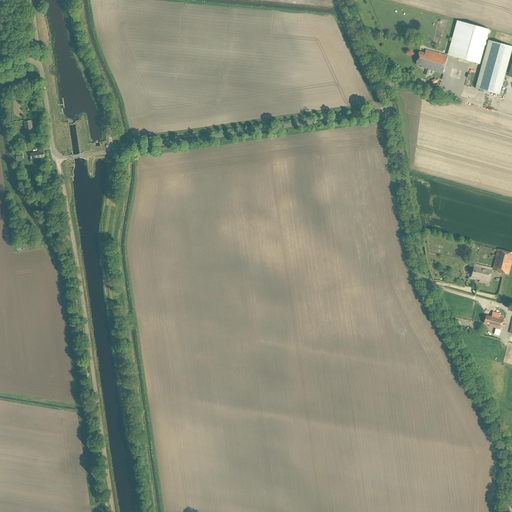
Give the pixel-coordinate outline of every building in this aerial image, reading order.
[(457,21),(447,56),(479,64),(488,30),(457,21)] [(511,46),(488,40),(475,88),(499,95),(511,47),(511,46)] [(442,74),(447,56),(426,50),(425,53),(419,52),(416,64),(421,66),(421,67),(425,69),(427,69),(426,71),(425,75),(428,76),(429,70),(442,74)] [(34,133),(32,121),(25,122),(26,134),(34,133)] [(43,152),(30,154),(31,159),(30,159),(30,162),(36,162),(35,159),(44,158),(43,152)] [(511,252),(498,249),(492,271),(509,274),(511,261),(511,252)] [(472,276),(477,277),(477,278),(488,281),(491,270),(480,267),(479,269),(474,267),(472,276)] [(489,325),(489,326),(501,330),(504,316),(499,315),(499,314),(494,312),(493,315),(492,315),(491,317),(486,315),(484,323),(489,325)]
